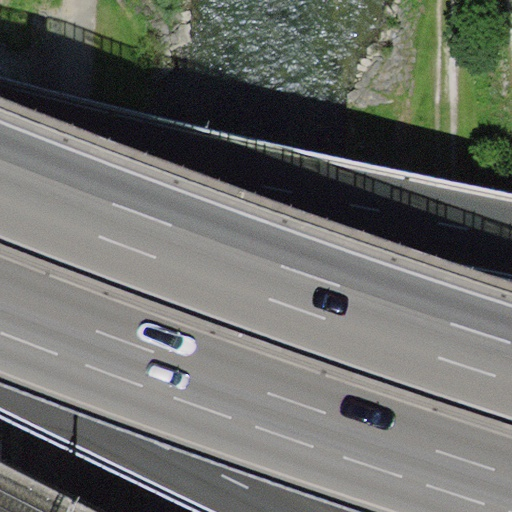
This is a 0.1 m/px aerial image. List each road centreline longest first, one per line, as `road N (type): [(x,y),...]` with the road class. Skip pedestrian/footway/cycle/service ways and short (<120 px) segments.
road 1 (motorway): [(511,360),(0,177)]
road 2 (motorway): [(0,311),(289,419),(511,490)]
road 3 (motorway): [(511,236),(0,120)]
road 4 (motorway): [(0,388),(255,511)]
